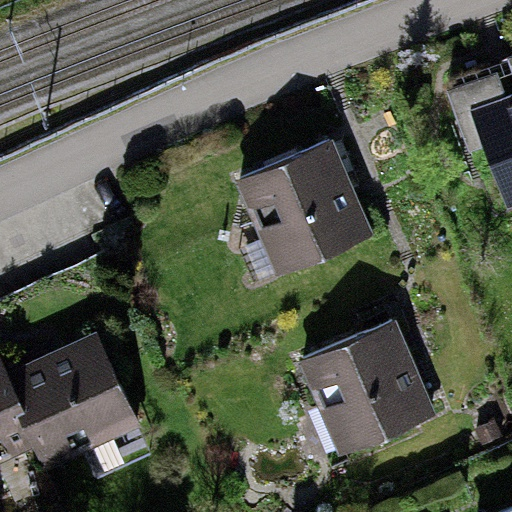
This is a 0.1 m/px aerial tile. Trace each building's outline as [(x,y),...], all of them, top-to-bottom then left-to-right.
[(511,87),(506,90),(492,53),(451,69),(502,199),(511,195),(511,87)] [(329,140),(244,176),(282,267),(367,231),(329,140)] [(429,417),(394,327),(292,366),(327,456),(429,417)] [(0,452),(32,438),(44,465),(137,422),(99,339),(53,361),(9,381),(0,360),(0,452)] [(511,511),(511,503),(489,511),(511,511)]
